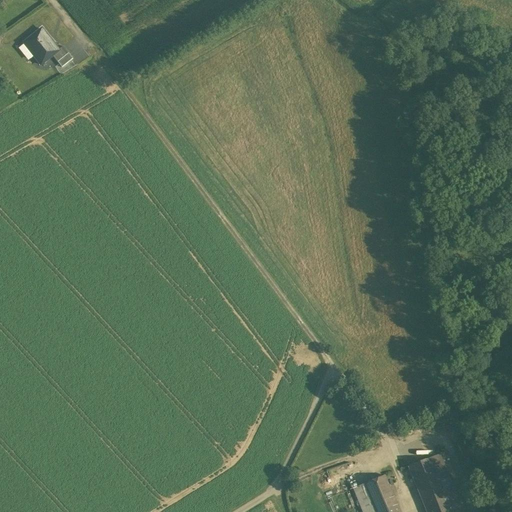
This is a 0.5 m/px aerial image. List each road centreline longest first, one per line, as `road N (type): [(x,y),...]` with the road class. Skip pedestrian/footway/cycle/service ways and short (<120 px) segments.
road 1 (track): [(334,369),(273,489),(237,511)]
road 2 (track): [(273,489),(393,442)]
